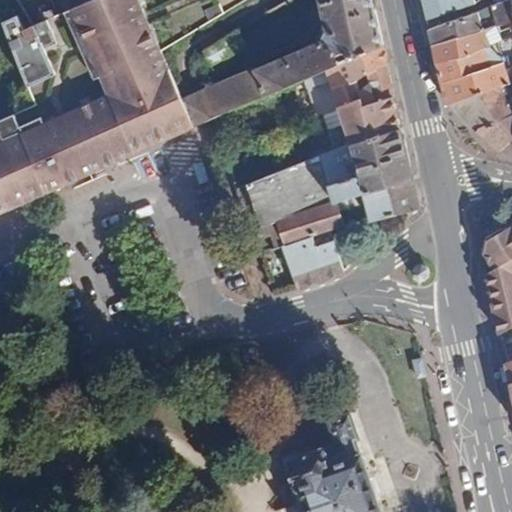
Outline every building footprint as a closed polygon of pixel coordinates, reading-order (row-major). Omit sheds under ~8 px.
[(170,73),(139,0),(88,0),(83,3),(79,5),(106,71),(111,69),(120,92),(52,121),(49,116),(48,116),(53,129),(137,94),(170,73)] [(83,3),(82,0),(61,0),(67,11),(79,5),(83,3)] [(381,43),(371,0),(317,0),(323,28),(321,38),(255,68),(267,94),(295,82),(322,70),(381,43)] [(424,0),(429,19),(470,0),(424,0)] [(511,19),(511,0),(500,0),(496,1),(430,27),(435,46),(485,29),(511,19)] [(32,24),(13,31),(15,36),(33,27),(32,24)] [(37,36),(33,27),(15,36),(38,93),(68,81),(58,58),(70,52),(59,27),(37,36)] [(485,29),(435,46),(439,64),(490,43),(488,38),(485,29)] [(246,44),(237,31),(202,53),(210,66),(246,44)] [(385,62),(381,43),(322,70),(324,81),(326,89),(300,100),(306,119),(315,116),(323,113),(359,104),(353,76),(385,62)] [(490,43),(439,64),(441,71),(452,102),(511,81),(511,80),(511,62),(508,64),(506,58),(504,58),(502,52),(490,43)] [(393,93),(385,62),(353,76),(359,104),(393,93)] [(267,94),(255,68),(183,101),(195,126),(201,123),(214,117),(267,94)] [(324,81),(322,70),(295,82),(298,93),(324,81)] [(53,129),(74,181),(76,180),(92,172),(111,164),(195,126),(183,101),(170,73),(137,94),(53,129)] [(452,102),(480,130),(504,121),(511,114),(511,82),(511,81),(452,102)] [(393,93),(359,104),(323,113),(327,124),(335,122),(337,132),(306,143),(311,158),(400,125),(393,93)] [(22,112),(0,121),(0,210),(1,214),(74,181),(53,129),(48,116),(29,125),(22,112)] [(499,150),(504,145),(511,135),(511,114),(504,121),(480,130),(499,150)] [(315,116),(306,119),(304,120),(306,128),(317,124),(315,116)] [(265,129),(266,134),(285,127),(282,122),(265,129)] [(259,225),(411,172),(400,125),(311,158),(246,183),(259,225)] [(281,246),(330,230),(342,226),(337,209),(363,197),(368,213),(357,217),(358,221),(418,202),(411,172),(259,225),(255,226),(258,235),(269,231),(273,242),(275,248),(281,246)] [(511,248),(511,221),(488,235),(483,246),(491,260),(511,248)] [(342,274),(339,262),(330,230),(281,246),(295,288),(342,274)] [(256,248),(258,254),(275,248),(273,242),(256,248)] [(483,264),(484,268),(511,252),(511,248),(491,260),(483,264)] [(511,252),(484,268),(497,328),(511,319),(511,252)] [(430,283),(431,281),(432,278),(431,275),(430,272),(427,270),(425,269),(421,269),(418,270),(416,272),(414,274),(414,277),(414,281),(416,283),(418,285),(421,286),(424,286),(427,285),(430,283)] [(348,415),(323,424),(331,449),(307,457),(288,464),(301,500),(303,499),(307,511),(379,511),(358,453),(356,454),(351,441),(356,438),(348,415)]
